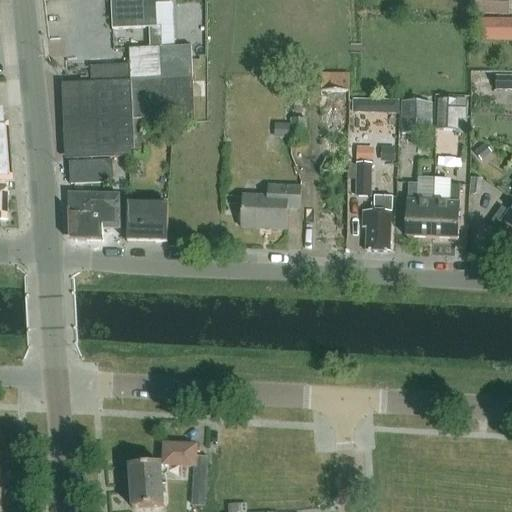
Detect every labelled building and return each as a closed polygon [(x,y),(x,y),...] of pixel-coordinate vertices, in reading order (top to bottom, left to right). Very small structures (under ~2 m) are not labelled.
[(132,84),(195,80),(193,47),(164,48),(163,28),(159,28),(158,6),(172,6),(172,0),(112,0),(114,31),(151,30),(151,49),(130,50),(131,67),(132,84)] [(477,0),(476,15),(510,16),(510,0),(477,0)] [(511,21),(494,21),(493,36),(511,36),(511,21)] [(197,124),(195,80),(132,84),(131,67),(92,69),(93,85),(68,86),(71,161),(88,160),(88,161),(147,159),(146,126),(197,124)] [(323,75),(322,173),(350,174),(351,76),(323,75)] [(511,78),(497,79),(497,91),(511,91),(511,78)] [(467,121),(468,101),(439,100),(438,130),(459,131),(459,121),(467,121)] [(354,101),(354,113),(361,114),(366,109),(366,102),(354,101)] [(387,102),(387,109),(392,114),(399,115),(399,103),(387,102)] [(403,136),(433,136),(433,105),(403,105),(403,136)] [(5,109),(0,109),(0,220),(9,221),(10,182),(15,182),(10,123),(6,123),(5,109)] [(308,121),(293,121),(293,124),(292,141),(292,146),(308,146),(308,121)] [(486,146),(476,154),(481,160),(491,152),(486,146)] [(358,150),(358,161),(369,161),(369,150),(358,150)] [(386,150),(386,162),(396,162),(396,150),(386,150)] [(357,165),(357,197),(373,198),(373,165),(357,165)] [(472,180),(471,195),(479,196),(480,181),(472,180)] [(408,239),(435,240),(435,204),(420,203),(420,185),(410,185),(408,239)] [(450,204),(435,204),(435,240),(459,241),(461,187),(450,186),(450,204)] [(303,211),(303,189),(271,188),(270,198),(245,198),(244,230),(289,231),(290,211),(303,211)] [(122,224),(123,224),(122,221),(121,198),(70,197),(71,238),(77,244),(105,244),(105,232),(122,232),(122,224)] [(391,254),(393,198),(376,197),(376,212),(364,212),(364,229),(368,229),(367,253),(391,254)] [(130,206),(129,245),(170,246),(171,207),(130,206)] [(511,211),(511,213),(503,208),(490,227),(510,241),(511,238),(511,211)] [(198,446),(165,444),(164,466),(162,466),(162,465),(148,466),(148,469),(144,469),(144,466),(131,467),(134,509),(165,507),(163,468),(195,470),(192,507),(207,507),(209,459),(198,459),(198,446)]
